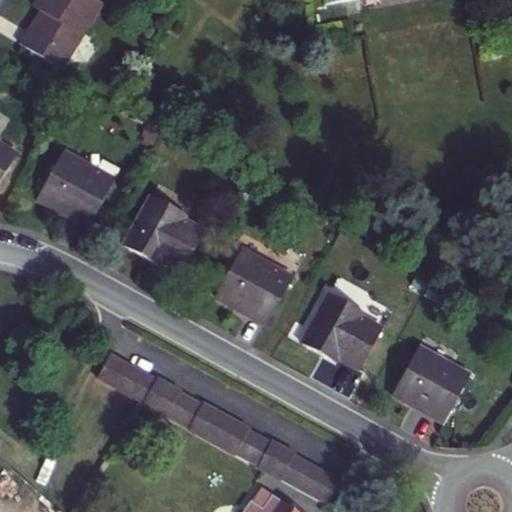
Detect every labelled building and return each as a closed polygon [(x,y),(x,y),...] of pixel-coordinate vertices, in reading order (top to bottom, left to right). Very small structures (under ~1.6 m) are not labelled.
[(94,3),(88,0),(36,0),(32,6),(41,12),(22,43),(61,68),(82,35),(76,31),(94,3)] [(0,176),(13,155),(0,146),(0,176)] [(111,182),(63,154),(38,199),(87,227),(111,182)] [(180,217),(148,199),(121,246),(141,257),(145,250),(178,269),(199,232),(178,220),(180,217)] [(241,252),(215,301),(263,326),(289,278),(241,252)] [(360,314),(326,295),(299,344),(320,355),(324,348),(357,366),(377,330),(357,319),(360,314)] [(469,376),(419,348),(392,397),(442,424),(469,376)] [(95,380),(109,387),(121,364),(108,356),(95,380)] [(122,394),(135,371),(121,364),(109,387),(122,394)] [(146,377),(135,371),(122,394),(133,400),(146,377)] [(144,406),(157,383),(146,377),(133,400),(144,406)] [(155,412),(168,389),(157,383),(144,406),(155,412)] [(155,412),(168,419),(180,396),(168,389),(155,412)] [(180,425),(192,402),(180,396),(168,419),(180,425)] [(204,408),(192,402),(180,425),(191,431),(204,408)] [(203,438),(215,414),(204,408),(191,431),(203,438)] [(203,438),(214,444),(227,421),(215,414),(203,438)] [(225,449),(237,426),(227,421),(214,444),(225,449)] [(225,449),(235,455),(248,432),(237,426),(225,449)] [(248,432),(235,455),(247,462),(260,438),(248,432)] [(271,445),(260,438),(247,462),(259,468),(271,445)] [(269,473),(282,450),(271,445),(259,468),(269,473)] [(269,473),(281,480),(293,456),(282,450),(269,473)] [(292,486),(304,462),(293,456),(281,480),(292,486)] [(304,492),(316,469),(304,462),(292,486),(304,492)] [(328,475),(316,469),(304,492),(315,498),(328,475)] [(328,505),(341,482),(328,475),(315,498),(328,505)] [(292,511),(270,496),(261,509),(258,511),(292,511)] [(243,511),(258,511),(261,509),(250,503),(243,511)]
